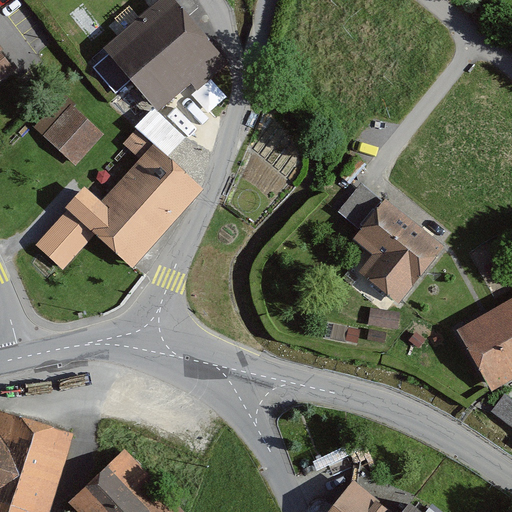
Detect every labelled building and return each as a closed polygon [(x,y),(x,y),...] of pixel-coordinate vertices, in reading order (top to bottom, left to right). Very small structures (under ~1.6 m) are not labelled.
[(219,64),(159,0),(156,0),(99,53),(154,112),(183,85),(189,92),(219,64)] [(38,137),(70,166),(99,135),(67,105),(38,137)] [(196,194),(159,160),(172,146),(143,120),(118,147),(133,161),(92,205),(81,195),(63,214),(125,271),(196,194)] [(346,244),(366,258),(353,276),(394,306),(437,246),(355,187),(333,217),(354,232),(346,244)] [(511,295),(447,331),(483,394),(511,377),(511,295)] [(44,511),(67,438),(0,418),(0,511),(44,511)] [(177,511),(118,454),(65,509),(68,511),(177,511)] [(379,511),(381,510),(342,484),(323,511),(379,511)]
